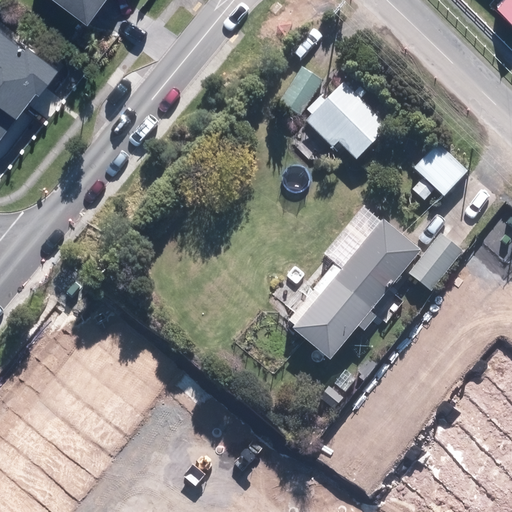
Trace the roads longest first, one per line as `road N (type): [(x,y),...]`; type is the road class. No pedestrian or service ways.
road 1 (residential): [(233,0),(13,269)]
road 2 (residential): [(280,511),(199,448),(148,511)]
road 3 (residential): [(388,0),(511,122)]
